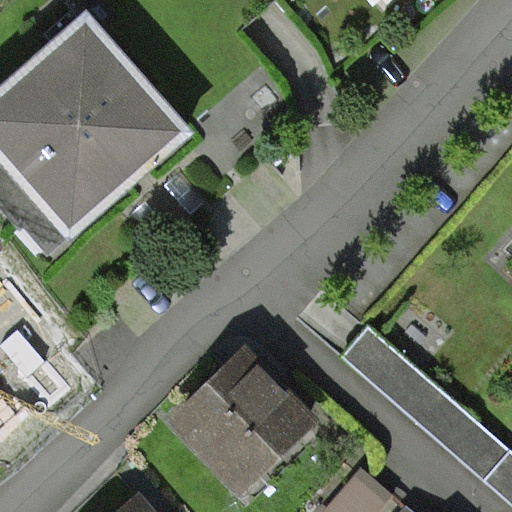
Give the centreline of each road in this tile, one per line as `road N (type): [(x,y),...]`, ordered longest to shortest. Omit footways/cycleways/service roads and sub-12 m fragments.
road 1 (residential): [(240,301),(499,31)]
road 2 (residential): [(475,511),(240,301)]
road 3 (residential): [(14,511),(240,301)]
